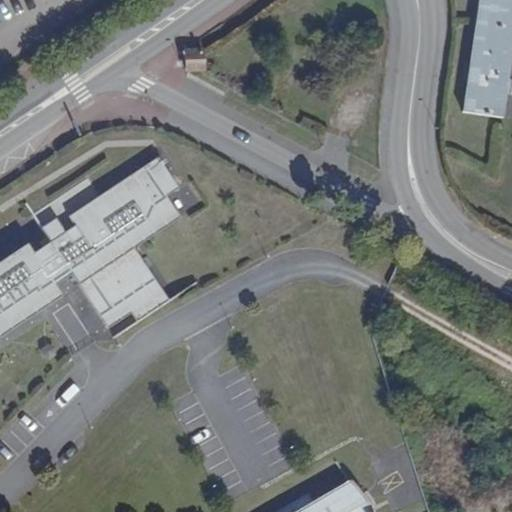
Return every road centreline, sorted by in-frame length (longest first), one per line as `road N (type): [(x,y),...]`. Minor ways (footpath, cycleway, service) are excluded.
road 1 (tertiary): [(101,67),(362,203),(408,223),(430,219)]
road 2 (tertiary): [(417,0),(409,160),(430,219)]
road 3 (secondary): [(101,67),(0,136)]
